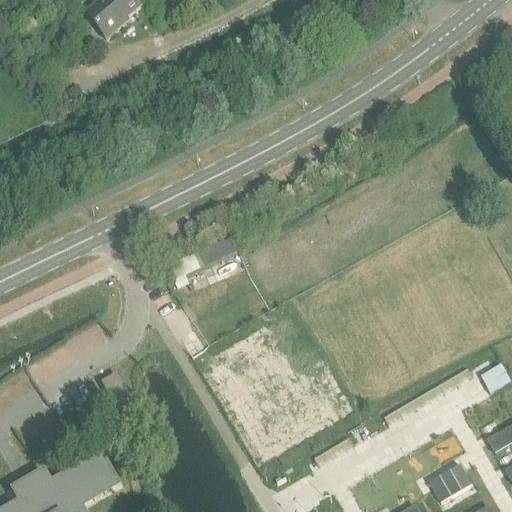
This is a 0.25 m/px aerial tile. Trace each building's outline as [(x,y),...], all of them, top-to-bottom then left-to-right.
[(131,0),(104,0),(86,15),(107,40),(123,26),(122,25),(140,10),(131,0)] [(230,240),(178,264),(184,279),(185,279),(237,256),(230,240)] [(501,368),(480,380),(485,389),(506,377),(501,368)] [(100,385),(115,412),(129,403),(114,377),(100,385)] [(490,397),(510,385),(506,377),(485,389),(490,397)] [(511,430),(488,444),(495,457),(511,446),(511,430)] [(76,511),(75,509),(114,487),(98,461),(47,491),(42,481),(16,496),(21,506),(10,511),(76,511)] [(460,468),(429,486),(441,507),(472,489),(460,468)]
